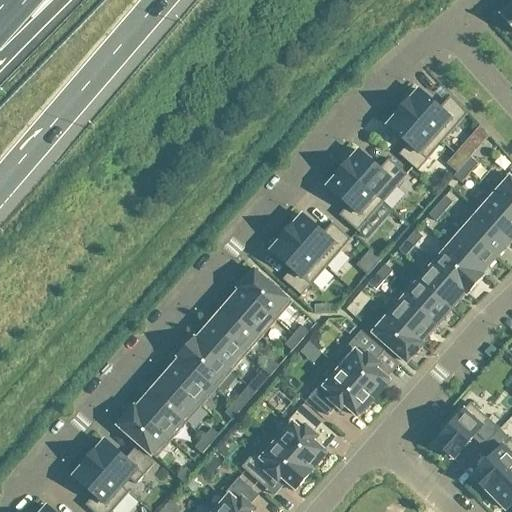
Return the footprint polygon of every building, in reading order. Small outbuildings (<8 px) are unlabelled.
[(511,27),(511,4),(500,16),(511,27)] [(440,108),(419,90),(402,110),(441,144),(467,114),(450,96),(440,108)] [(418,171),(441,144),(402,110),(387,126),(408,144),(399,154),(418,171)] [(464,143),(455,153),(466,163),(470,157),(475,152),(464,143)] [(359,151),(342,170),(382,204),(407,175),(389,159),(379,169),(359,151)] [(466,163),(462,167),(469,173),(477,164),(470,157),(466,163)] [(461,183),(469,173),(462,167),(454,176),(461,183)] [(382,204),(342,170),(327,187),(348,205),(339,215),(357,231),(382,204)] [(511,179),(506,174),(491,192),(511,209),(511,179)] [(476,209),(511,240),(511,239),(511,209),(491,192),(476,209)] [(452,202),(445,196),(437,205),(444,212),(452,202)] [(428,215),(436,221),(444,212),(437,205),(428,215)] [(461,226),(496,257),(511,240),(476,209),(461,226)] [(303,215),(287,233),(326,267),(351,239),(332,223),(323,233),(303,215)] [(496,257),(461,226),(446,244),(481,275),(482,274),(496,257)] [(422,237),(415,230),(407,240),(414,246),(422,237)] [(326,267),(287,233),(271,251),(292,269),(283,279),(301,296),(326,267)] [(398,249),(406,256),(414,246),(407,240),(398,249)] [(466,292),(465,293),(467,294),(484,276),(482,274),(481,275),(446,244),(431,261),(466,292)] [(369,250),(365,255),(376,265),(381,260),(369,250)] [(419,281),(451,309),(465,293),(466,292),(431,261),(415,279),(418,282),(419,281)] [(392,271),(385,265),(377,274),(384,280),(392,271)] [(255,270),(239,288),(276,320),(292,302),(255,270)] [(368,284),(376,290),(384,280),(377,274),(368,284)] [(418,282),(405,297),(404,299),(436,327),(451,309),(419,281),(418,282)] [(276,320),(239,288),(238,289),(240,290),(226,306),(261,338),(276,320)] [(420,344),(422,343),(436,327),(404,299),(405,297),(401,294),(385,313),(420,344)] [(352,302),(346,309),(354,316),(360,309),(352,302)] [(261,338),(226,306),(211,323),(246,355),(261,338)] [(385,313),(370,330),(407,363),(423,344),(422,343),(420,344),(385,313)] [(246,355),(211,323),(196,340),(195,338),(194,339),(231,372),(246,355)] [(301,325),(293,335),(300,341),(309,332),(301,325)] [(385,351),(361,330),(348,345),(352,348),(336,367),(339,370),(340,369),(374,399),(390,381),(376,369),(380,365),(376,361),(385,351)] [(292,351),(300,341),(293,335),(284,345),(292,351)] [(231,372),(194,339),(179,356),(216,389),(231,372)] [(216,389),(179,356),(178,357),(180,359),(166,375),(201,406),(216,389)] [(271,360),(263,369),(270,376),(279,366),(271,360)] [(262,385),(270,376),(263,369),(254,379),(262,385)] [(345,405),(358,417),(374,399),(340,369),(339,370),(325,387),(321,384),(308,398),(328,416),(337,406),(341,409),(345,405)] [(201,406),(166,375),(151,392),(186,423),(201,406)] [(186,423),(151,392),(136,408),(135,407),(134,408),(171,440),(186,423)] [(241,394),(233,403),(240,410),(249,400),(241,394)] [(232,420),(240,410),(233,403),(224,413),(232,420)] [(473,438),(483,447),(500,429),(470,403),(436,442),(455,459),(473,438)] [(302,406),(273,438),(312,472),(313,471),(312,470),(327,453),(313,441),(318,437),(313,433),(322,423),(302,406)] [(171,440),(134,408),(118,426),(155,458),(171,440)] [(211,428),(203,438),(210,444),(219,435),(211,428)] [(489,493),(511,470),(511,441),(500,429),(483,447),(492,456),(473,476),(489,493)] [(202,454),(210,444),(203,438),(194,448),(202,454)] [(296,490),(312,472),(273,438),(259,455),(255,452),(242,467),(265,488),(274,478),(278,482),(282,477),(296,490)] [(105,441),(87,461),(126,495),(129,492),(122,486),(129,478),(136,485),(153,465),(135,449),(126,459),(105,441)] [(214,456),(204,468),(212,475),(222,463),(214,456)] [(92,511),(111,511),(126,495),(87,461),(73,477),(94,495),(85,505),(92,511)] [(177,477),(184,484),(193,474),(186,467),(177,477)] [(511,470),(489,493),(506,510),(511,503),(511,470)] [(214,511),(251,511),(254,509),(250,505),(259,495),(239,478),(226,492),(229,495),(214,511)]
